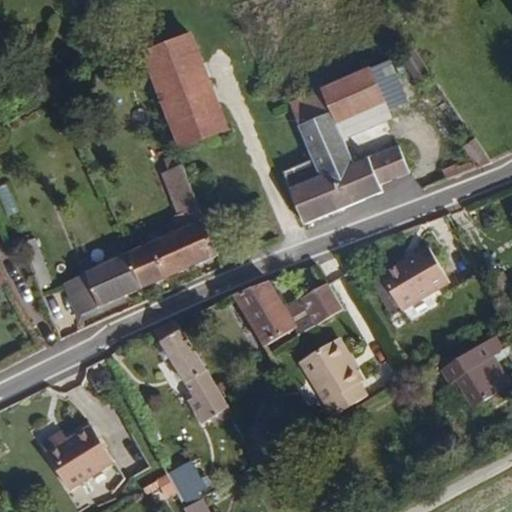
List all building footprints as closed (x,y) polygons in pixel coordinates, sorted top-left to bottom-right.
[(228,126),(189,35),(143,55),(181,147),(228,126)] [(421,82),(435,72),(417,45),(402,56),(421,82)] [(397,93),(383,61),(289,100),(300,128),(329,116),(332,123),(397,93)] [(300,128),(311,154),(319,173),(293,185),(309,221),(383,189),(380,181),(405,169),(392,139),(347,160),(332,123),(329,116),(300,128)] [(438,182),(494,160),(478,137),(464,143),(474,159),(456,167),(452,160),(433,169),(438,182)] [(285,166),(293,185),(319,173),(311,154),(285,166)] [(170,190),(188,227),(146,246),(141,233),(130,239),(135,250),(152,285),(220,255),(190,181),(170,190)] [(9,184),(0,187),(0,200),(7,218),(21,213),(9,184)] [(39,288),(51,284),(36,239),(25,243),(39,288)] [(383,276),(389,286),(432,252),(430,248),(383,276)] [(105,306),(152,285),(135,250),(89,269),(105,306)] [(432,252),(389,286),(404,310),(451,282),(432,252)] [(511,301),(511,277),(505,266),(492,274),(509,303),(511,301)] [(105,306),(89,269),(64,280),(81,315),(105,306)] [(265,341),(296,322),(268,279),(234,293),(265,341)] [(297,297),(314,321),(341,303),(325,280),(297,297)] [(230,406),(225,399),(216,386),(214,383),(178,322),(154,335),(195,398),(190,401),(205,423),(230,406)] [(510,349),(500,335),(448,368),(457,382),(463,379),(479,406),(511,385),(511,381),(496,357),(510,349)] [(334,420),(367,399),(357,385),(363,382),(351,366),(339,344),(300,364),(334,420)] [(224,381),(216,386),(225,399),(233,394),(224,381)] [(282,448),(267,422),(253,431),(268,456),(282,448)] [(60,440),(47,449),(76,493),(119,464),(98,429),(74,445),(67,450),(60,440)] [(74,445),(67,435),(60,440),(67,450),(74,445)] [(182,506),(199,496),(178,457),(160,467),(182,506)] [(0,510),(10,504),(0,489),(0,510)]
